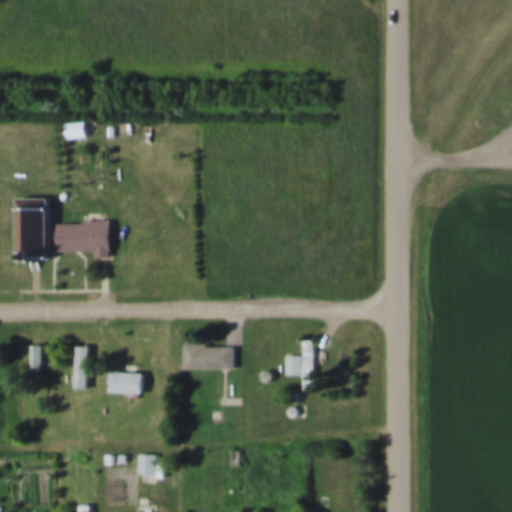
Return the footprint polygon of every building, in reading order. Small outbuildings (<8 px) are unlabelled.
[(65,108),(84,105),(86,121),(67,123),(65,108)] [(67,141),(87,139),(85,122),(65,125),(67,141)] [(53,182),(53,245),(19,245),(19,182),(53,182)] [(85,208),(85,204),(111,204),(111,241),(98,241),(98,234),(58,234),(58,208),(85,208)] [(97,252),(97,258),(111,258),(111,222),(57,223),(58,252),(97,252)] [(305,339),(305,358),(305,371),(317,371),(317,324),(305,324),(305,339)] [(186,326),(209,326),(209,330),(235,330),(235,353),(186,353),(186,326)] [(29,330),(42,330),(42,357),(29,357),(29,330)] [(76,332),(89,332),(89,373),(76,373),(76,332)] [(288,339),(305,339),(305,358),(288,358),(288,339)] [(235,370),(235,345),(185,345),(185,370),(235,370)] [(41,372),(41,346),(32,346),(32,372),(41,372)] [(268,366),(271,365),(273,362),(273,358),(271,355),(268,354),(264,355),(262,358),(262,362),(264,365),(268,366)] [(111,356),(144,357),(144,378),(110,377),(111,356)] [(226,365),(235,365),(235,376),(226,376),(226,365)] [(144,373),(110,373),(110,395),(144,395),(144,373)] [(295,386),(298,385),(301,382),(301,378),(298,375),(295,374),(291,375),(289,378),(289,382),(291,385),(295,386)] [(295,400),(299,399),(301,396),(301,393),(299,390),(295,388),(292,390),(290,393),(290,396),(292,399),(295,400)] [(233,433),(243,433),(243,448),(233,448),(233,433)] [(107,437),(116,437),(116,448),(107,448),(107,437)] [(121,437),(130,437),(130,445),(121,445),(121,437)] [(141,437),(160,437),(160,460),(141,460),(141,437)] [(156,475),(156,454),(139,454),(139,475),(156,475)] [(81,511),(81,495),(92,495),(92,511),(81,511)] [(229,511),(229,501),(249,501),(249,511),(229,511)] [(309,511),(309,502),(325,502),(325,506),(350,506),(350,511),(309,511)]
